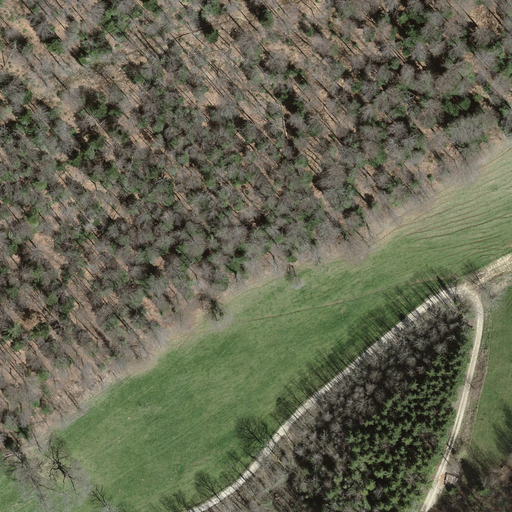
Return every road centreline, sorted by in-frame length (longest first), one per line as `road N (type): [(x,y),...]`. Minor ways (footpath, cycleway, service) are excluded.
road 1 (track): [(192,511),(245,479),(362,354),(437,297),(469,293)]
road 2 (track): [(234,14),(16,106)]
road 3 (track): [(469,293),(480,324),(451,457),(424,511)]
